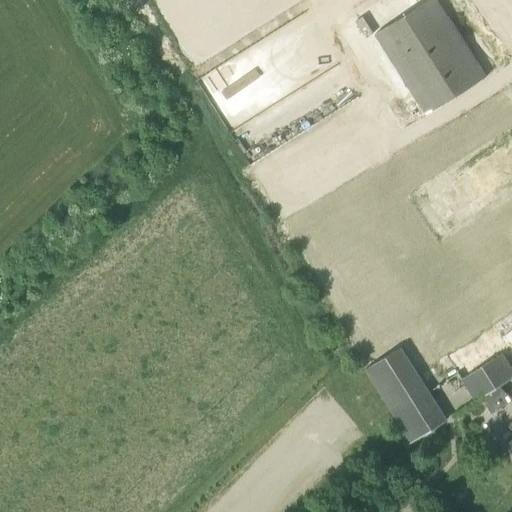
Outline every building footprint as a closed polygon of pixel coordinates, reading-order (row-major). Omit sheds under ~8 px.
[(160,0),(191,57),(297,0),(160,0)] [(374,35),(511,252),(511,0),(428,0),(429,0),(374,35)] [(317,76),(229,132),(250,164),(337,108),(317,76)] [(475,402),(481,398),(500,387),(511,378),(511,365),(509,360),(503,351),(459,378),(475,402)] [(394,413),(401,425),(411,442),(445,421),(435,404),(427,392),(394,413)]
